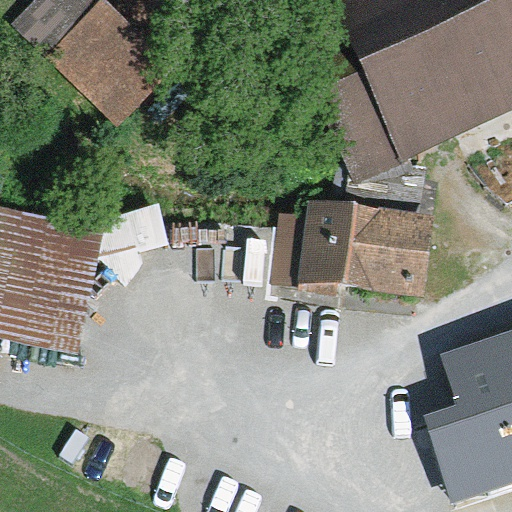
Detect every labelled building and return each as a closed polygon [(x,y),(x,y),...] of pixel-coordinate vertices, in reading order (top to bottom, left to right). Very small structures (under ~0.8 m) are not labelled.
[(97,0),(46,0),(18,30),(120,125),(172,70),(97,0)] [(511,0),(321,0),(317,2),(362,89),(315,111),(357,194),(511,120),(511,0)] [(439,226),(310,213),(299,293),(430,307),(439,226)] [(105,235),(0,214),(0,346),(84,364),(105,235)] [(460,420),(426,429),(458,511),(511,495),(511,343),(441,368),(460,420)]
